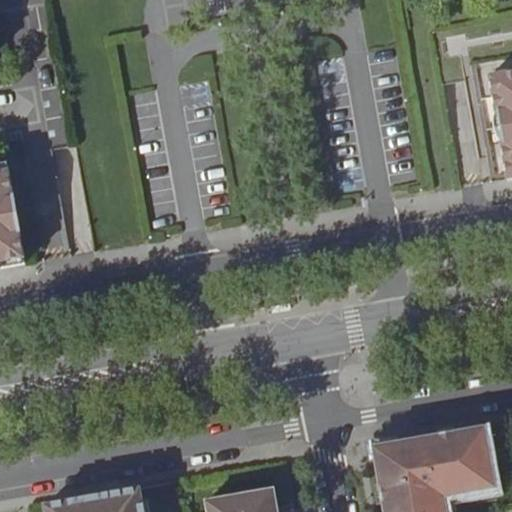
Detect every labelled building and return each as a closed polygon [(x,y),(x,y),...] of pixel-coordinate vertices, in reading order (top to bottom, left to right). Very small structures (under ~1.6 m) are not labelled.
[(511,73),(491,77),(497,113),(500,113),(506,143),(503,144),(509,179),(511,178),(511,73)] [(8,163),(0,164),(0,172),(10,170),(8,163)] [(0,270),(2,270),(0,261),(0,260),(25,257),(18,218),(11,220),(9,209),(17,208),(10,170),(0,172),(0,270)] [(11,220),(18,218),(17,208),(9,209),(11,220)] [(0,261),(2,270),(27,265),(25,257),(0,260),(0,261)] [(496,487),(486,427),(394,444),(396,457),(376,461),(385,511),(448,511),(445,496),(496,487)] [(396,457),(394,444),(374,447),(375,456),(376,461),(396,457)] [(71,501),(45,506),(46,511),(139,511),(144,507),(140,489),(108,495),(110,502),(72,508),(71,501)] [(278,511),(274,490),(214,501),(215,511),(278,511)] [(108,495),(71,501),(72,508),(110,502),(108,495)] [(215,511),(214,501),(207,502),(208,511),(215,511)]
